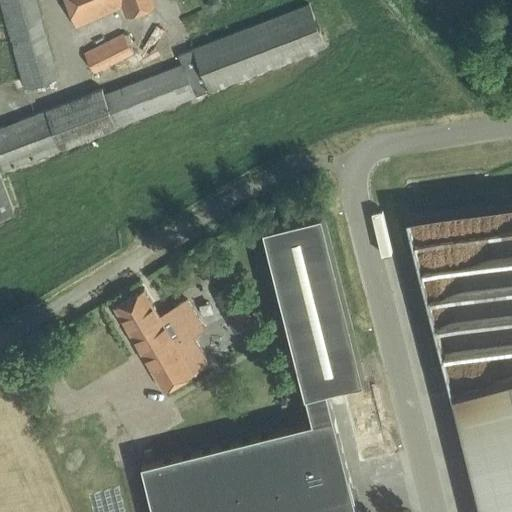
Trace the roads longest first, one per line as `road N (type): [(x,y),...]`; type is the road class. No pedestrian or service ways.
road 1 (unclassified): [(0,339),(243,195),(349,154)]
road 2 (unclassified): [(436,511),(349,154)]
road 3 (unclassified): [(349,154),(511,128)]
